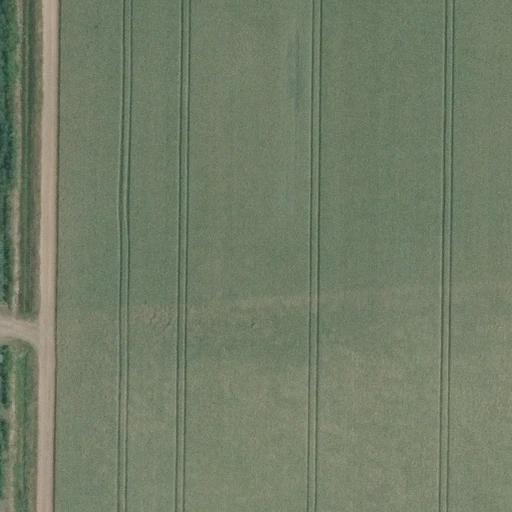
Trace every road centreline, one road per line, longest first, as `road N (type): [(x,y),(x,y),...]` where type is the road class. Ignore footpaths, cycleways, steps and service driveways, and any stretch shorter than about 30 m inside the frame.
road 1 (track): [(44,336),(72,320),(511,291)]
road 2 (track): [(0,322),(9,332),(44,336),(42,511)]
